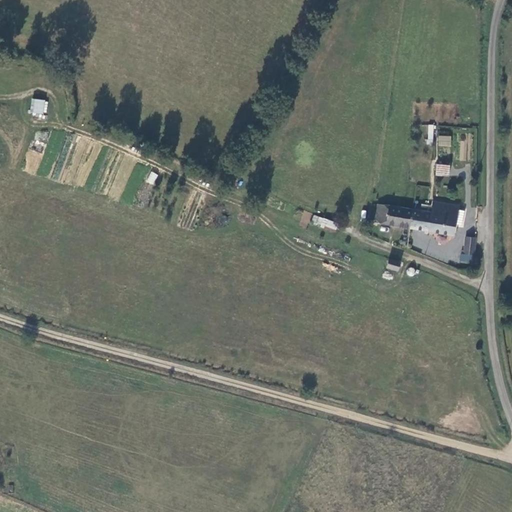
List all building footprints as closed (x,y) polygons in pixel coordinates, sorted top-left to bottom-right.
[(46,114),(48,100),(31,98),(30,112),(46,114)] [(423,124),(423,143),(433,144),(433,125),(423,124)] [(451,136),(438,135),(438,146),(451,146),(451,136)] [(449,165),(437,164),(435,176),(449,177),(449,165)] [(153,185),(158,174),(150,171),(145,181),(153,185)] [(251,186),(231,175),(226,184),(244,195),(251,186)] [(458,210),(459,206),(432,201),(430,213),(427,232),(453,237),(455,226),(458,210)] [(374,222),(410,228),(412,210),(377,205),(374,222)] [(299,225),(307,228),(312,213),(304,210),(299,225)] [(410,228),(427,232),(430,213),(412,210),(410,228)] [(465,211),(458,210),(455,226),(462,227),(465,211)] [(321,228),(327,229),(329,222),(322,220),(321,228)] [(341,225),(329,222),(327,229),(339,232),(341,225)] [(465,254),(474,254),(475,239),(466,238),(465,254)] [(397,271),(400,263),(389,259),(386,268),(397,271)]
